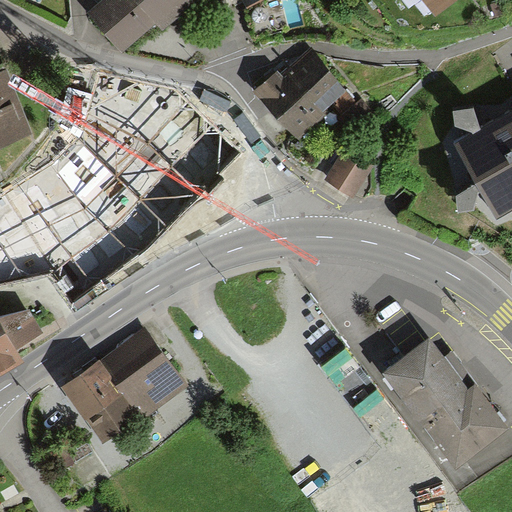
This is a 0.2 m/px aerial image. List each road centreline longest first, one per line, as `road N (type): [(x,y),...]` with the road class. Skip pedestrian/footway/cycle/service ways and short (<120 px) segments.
road 1 (residential): [(277,239),(256,142),(215,83),(89,53),(0,8)]
road 2 (tertiary): [(277,239),(202,261),(0,391)]
road 3 (tertiary): [(511,322),(436,264),(370,242),(277,239)]
